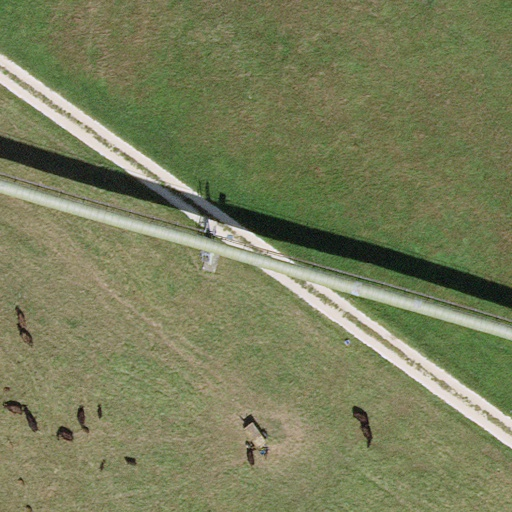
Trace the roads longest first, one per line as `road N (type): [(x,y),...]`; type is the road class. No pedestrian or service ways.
road 1 (track): [(0,72),(511,445)]
road 2 (track): [(292,511),(414,373)]
